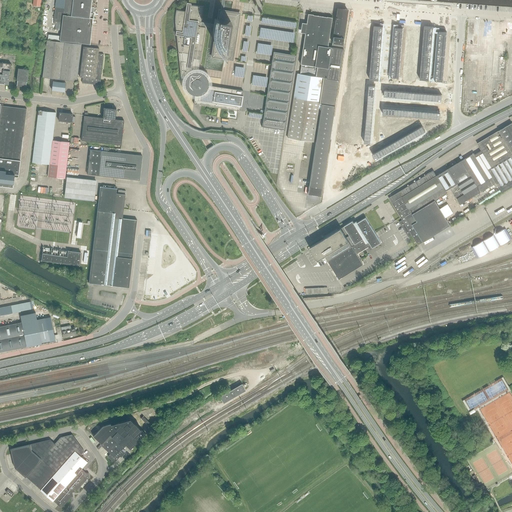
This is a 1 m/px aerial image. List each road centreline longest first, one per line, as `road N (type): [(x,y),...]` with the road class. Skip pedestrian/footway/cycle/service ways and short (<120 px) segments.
road 1 (primary): [(440,511),(210,179)]
road 2 (primary): [(214,192),(432,511)]
road 3 (primary): [(0,373),(112,349),(224,295)]
road 4 (secondary): [(302,244),(484,125)]
road 5 (secondary): [(484,125),(300,232)]
road 6 (primary): [(154,100),(163,128),(159,199),(218,286)]
road 7 (primary): [(300,232),(237,140),(190,132),(165,108)]
road 8 (primary): [(172,311),(101,341),(0,364)]
road 9 (primary): [(226,281),(167,196),(169,181),(182,173),(214,192)]
road 10 (primary): [(210,179),(212,150),(237,151),(291,237)]
road 11 (unclassified): [(128,306),(99,334),(0,357)]
road 12 (unclassified): [(121,90),(69,102),(0,94)]
